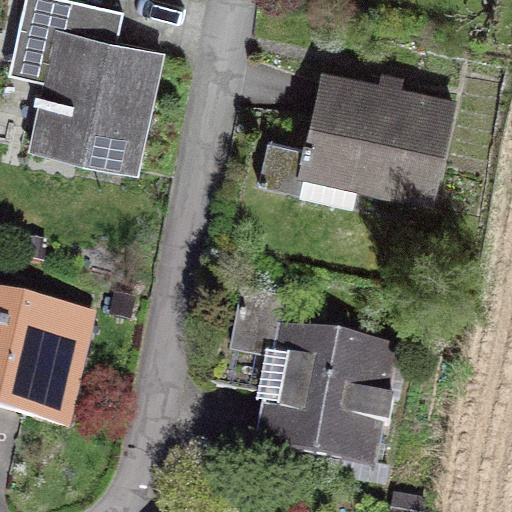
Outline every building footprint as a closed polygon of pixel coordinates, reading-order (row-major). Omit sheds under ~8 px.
[(97,4),(76,0),(24,0),(19,27),(55,34),(32,149),(134,170),(159,50),(90,36),(97,4)] [(427,205),(449,107),(316,77),(294,175),(427,205)] [(89,324),(0,303),(0,411),(66,427),(89,324)] [(262,446),(375,469),(398,356),(285,333),(262,446)] [(422,511),(425,502),(402,497),(398,511),(422,511)]
